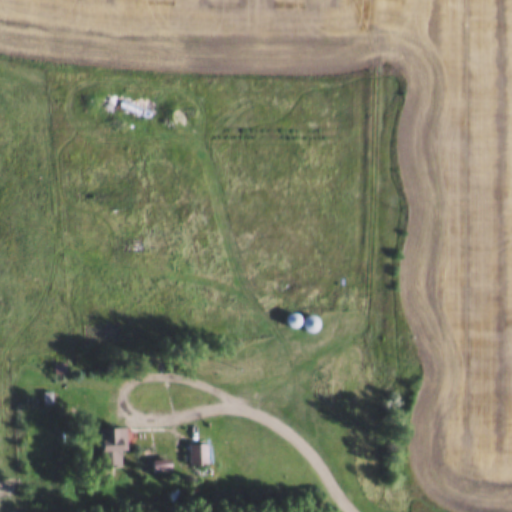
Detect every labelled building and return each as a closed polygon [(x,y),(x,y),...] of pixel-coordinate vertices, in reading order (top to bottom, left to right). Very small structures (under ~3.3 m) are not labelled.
[(311,333),(319,320),(308,313),(300,326),(311,333)] [(287,314),(285,324),(296,327),(298,316),(287,314)] [(100,427),(101,466),(120,466),(120,448),(126,448),(126,427),(100,427)] [(188,443),(188,465),(206,465),(206,443),(188,443)] [(136,455),(136,472),(169,472),(169,455),(136,455)]
